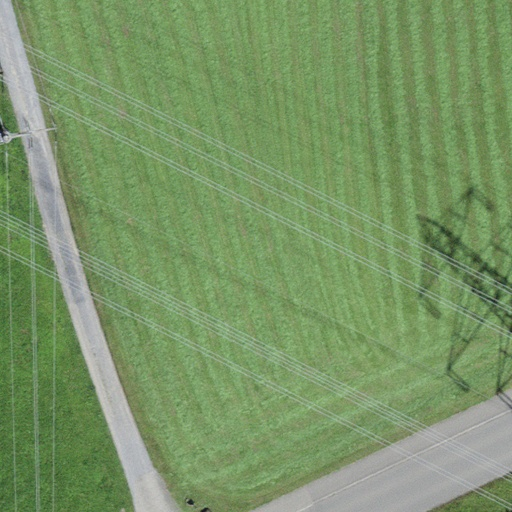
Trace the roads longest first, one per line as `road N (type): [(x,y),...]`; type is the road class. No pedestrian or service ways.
road 1 (track): [(153,511),(47,204),(0,1)]
road 2 (tertiary): [(368,511),(511,444)]
